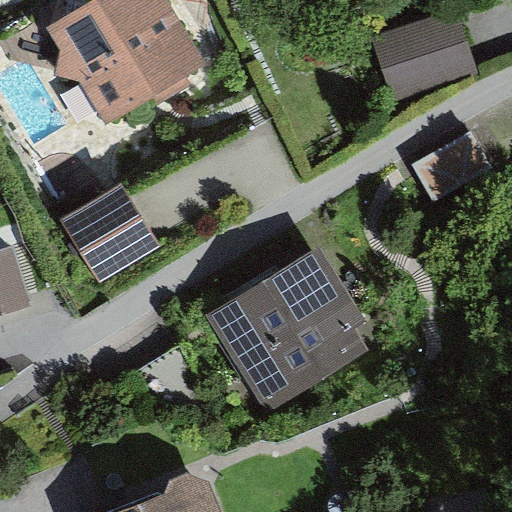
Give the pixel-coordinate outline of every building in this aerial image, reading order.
[(163,0),(102,0),(50,31),(62,52),(56,76),(82,82),(107,126),(150,101),(155,109),(192,87),(188,80),(204,70),(199,61),(163,0)] [(455,17),(378,43),(398,102),(475,76),(465,46),(455,17)] [(472,134),(415,165),(433,200),(491,168),(472,134)] [(127,195),(71,227),(102,281),(158,249),(143,222),(127,195)] [(319,248),(206,319),(267,415),(369,351),(354,328),(366,321),(319,248)] [(8,253),(0,255),(0,314),(4,313),(24,307),(8,253)] [(192,339),(111,387),(147,447),(228,398),(192,339)] [(167,500),(134,511),(221,511),(209,484),(189,476),(171,483),(167,500)] [(418,511),(411,492),(358,511),(418,511)]
